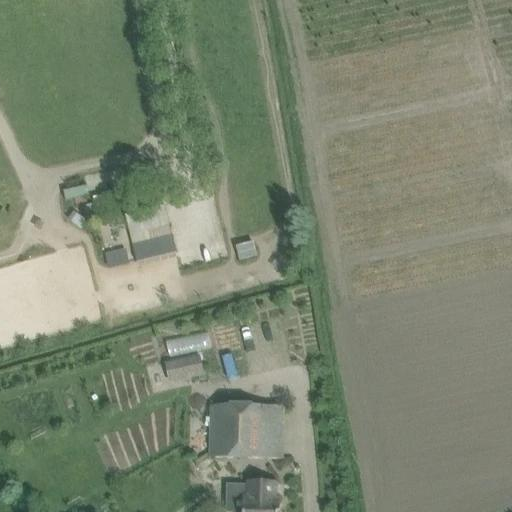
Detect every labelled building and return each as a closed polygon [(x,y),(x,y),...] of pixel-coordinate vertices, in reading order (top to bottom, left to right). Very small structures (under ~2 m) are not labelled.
[(116,201),(95,206),(99,222),(108,220),(120,217),(116,201)] [(159,207),(126,215),(131,235),(134,248),(173,239),(170,226),(165,206),(159,207)] [(135,266),(132,256),(121,259),(123,269),(135,266)] [(209,403),(207,455),(257,457),(259,423),(285,424),(285,406),(209,403)] [(225,511),(279,511),(280,499),(277,499),(277,481),(248,481),(248,484),(226,484),(225,511)]
